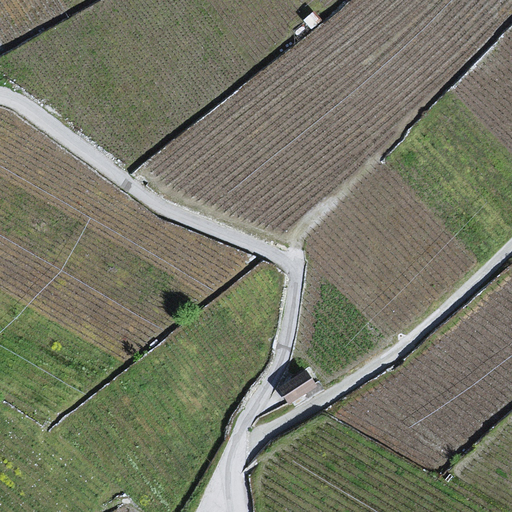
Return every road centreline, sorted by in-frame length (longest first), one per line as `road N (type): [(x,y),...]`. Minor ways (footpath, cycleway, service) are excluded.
road 1 (track): [(236,450),(239,429),(280,357),(290,266),(156,205),(0,95)]
road 2 (track): [(236,450),(316,408),(440,313),(511,243)]
